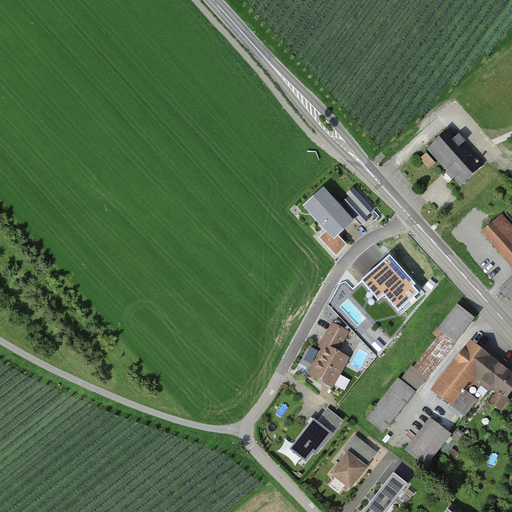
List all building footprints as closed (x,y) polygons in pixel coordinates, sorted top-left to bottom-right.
[(451,129),(429,149),(461,185),(484,165),(451,129)] [(427,154),(421,159),(429,169),(435,164),(427,154)] [(343,204),(361,224),(368,218),(366,215),(373,209),(354,189),(347,195),(350,198),(343,204)] [(352,223),(324,191),(307,207),(328,230),(319,238),(326,246),(352,223)] [(511,231),(499,217),(484,231),(511,262),(511,231)] [(419,294),(388,258),(362,282),(371,292),(378,286),(384,293),(383,294),(399,312),(419,294)] [(383,432),(471,321),(458,310),(441,331),(438,329),(434,335),(438,338),(412,372),(409,370),(369,420),(383,432)] [(346,334),(333,326),(325,339),(339,347),(346,334)] [(511,390),(511,374),(472,344),(436,390),(465,413),(480,394),(501,410),(509,400),(506,398),(511,390)] [(331,386),(347,359),(326,348),(311,375),(331,386)] [(291,450),(306,462),(313,453),(316,455),(341,422),(326,411),(317,422),(314,420),(291,450)] [(436,423),(412,454),(426,465),(450,434),(436,423)] [(457,442),(464,433),(459,430),(453,439),(457,442)] [(367,459),(373,451),(356,436),(344,451),(349,454),(333,474),(336,477),(335,480),(343,487),(347,485),(350,488),(366,468),(355,459),(360,453),(367,459)] [(385,511),(408,484),(394,473),(362,511),(385,511)]
